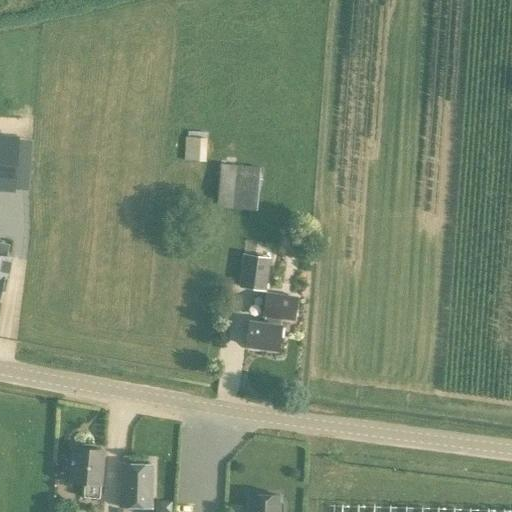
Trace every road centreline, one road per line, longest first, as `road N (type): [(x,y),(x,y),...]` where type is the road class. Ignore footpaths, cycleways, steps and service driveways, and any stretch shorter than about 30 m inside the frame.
road 1 (unclassified): [(511,449),(0,368)]
road 2 (unknown): [(101,388),(98,511)]
